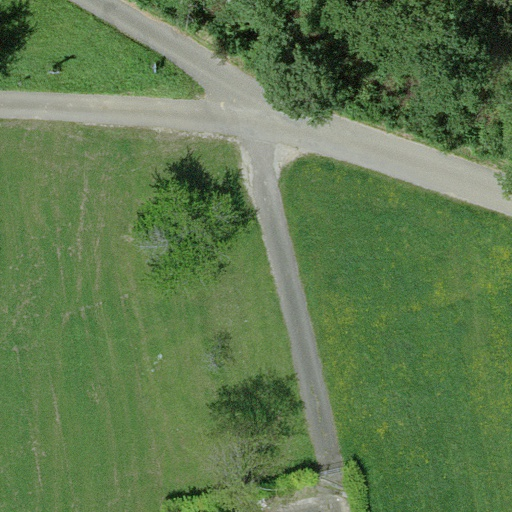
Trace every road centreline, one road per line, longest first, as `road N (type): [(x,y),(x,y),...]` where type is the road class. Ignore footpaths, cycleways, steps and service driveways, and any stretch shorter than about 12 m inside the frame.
road 1 (unclassified): [(511,194),(256,108)]
road 2 (unclassified): [(256,108),(0,101)]
road 3 (unclassified): [(256,108),(86,0)]
